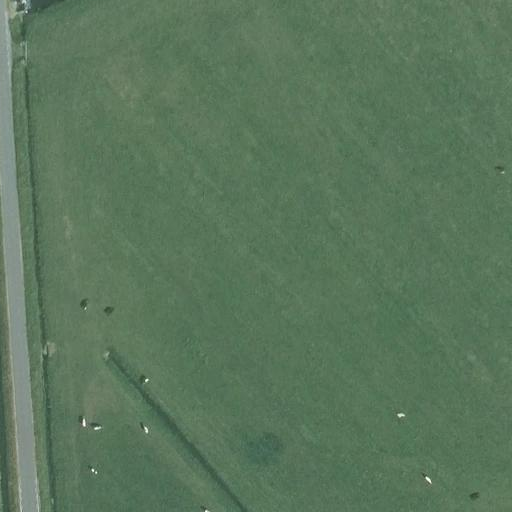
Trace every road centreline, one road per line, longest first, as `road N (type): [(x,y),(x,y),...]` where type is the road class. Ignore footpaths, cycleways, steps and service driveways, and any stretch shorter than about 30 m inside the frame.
road 1 (unclassified): [(30,511),(0,70)]
road 2 (track): [(139,0),(44,49),(51,173)]
